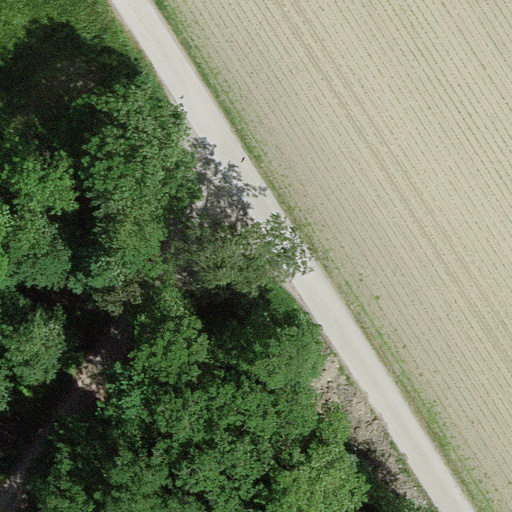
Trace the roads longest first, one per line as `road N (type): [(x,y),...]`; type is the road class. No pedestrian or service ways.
road 1 (track): [(132,0),(461,511)]
road 2 (track): [(0,501),(249,178)]
